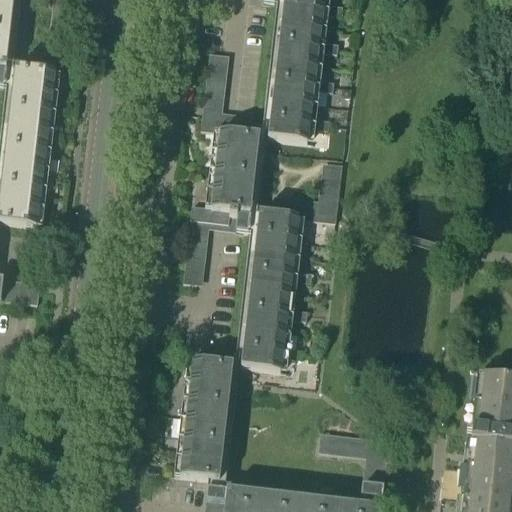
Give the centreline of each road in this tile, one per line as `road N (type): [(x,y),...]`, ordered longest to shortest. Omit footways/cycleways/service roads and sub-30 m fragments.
road 1 (residential): [(147,222),(164,205),(183,1)]
road 2 (tertiary): [(94,214),(119,0)]
road 3 (residential): [(143,511),(128,508),(148,318)]
road 4 (residential): [(231,120),(241,8),(183,1)]
road 5 (residential): [(148,318),(204,325),(214,242)]
road 6 (tertiary): [(57,471),(80,343)]
road 7 (tertiary): [(80,343),(94,214)]
